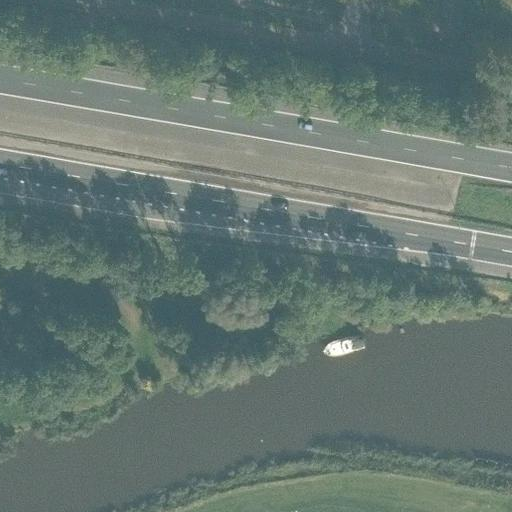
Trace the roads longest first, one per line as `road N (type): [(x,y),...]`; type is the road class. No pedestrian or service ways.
road 1 (motorway): [(511,169),(0,81)]
road 2 (motorway): [(0,165),(511,253)]
road 3 (unclassified): [(76,0),(484,67)]
road 4 (track): [(0,406),(90,389),(110,377),(117,357)]
